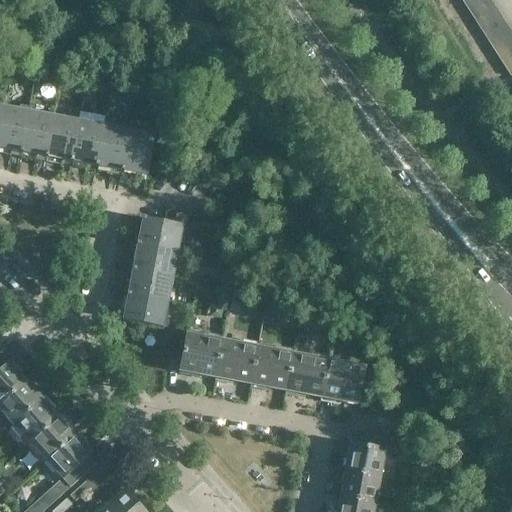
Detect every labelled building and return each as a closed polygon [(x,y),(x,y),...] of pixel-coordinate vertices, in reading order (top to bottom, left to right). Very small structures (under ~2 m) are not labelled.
[(460,0),(467,9),(481,0),(460,0)] [(473,19),(493,6),(488,0),(481,0),(467,9),(473,19)] [(479,28),(499,16),(493,6),(473,19),(479,28)] [(485,38),(505,25),(499,16),(479,28),(485,38)] [(491,47),(511,35),(505,25),(485,38),(491,47)] [(497,57),(511,47),(511,36),(511,35),(491,47),(497,57)] [(503,66),(511,60),(511,47),(497,57),(503,66)] [(511,60),(503,66),(510,76),(511,74),(511,60)] [(0,150),(19,154),(27,112),(1,108),(0,113),(0,150)] [(44,158),(52,117),(27,112),(19,154),(44,158)] [(70,163),(77,121),(52,117),(44,158),(70,163)] [(95,168),(103,126),(77,121),(70,163),(95,168)] [(120,172),(128,131),(103,126),(95,168),(120,172)] [(128,131),(120,172),(147,177),(154,136),(128,131)] [(136,244),(178,252),(182,226),(141,219),(136,244)] [(131,270),(173,278),(178,252),(136,244),(131,270)] [(127,295),(168,303),(173,278),(131,270),(127,295)] [(164,329),(168,303),(127,295),(122,321),(164,329)] [(187,335),(179,375),(191,378),(192,374),(216,379),(223,342),(187,335)] [(251,385),(257,348),(223,342),(216,379),(215,382),(227,384),(227,381),(251,385)] [(286,392),(293,355),(257,348),(251,385),(251,389),(262,391),(262,388),(286,392)] [(321,399),(328,361),(293,355),(286,392),(286,395),(297,397),(298,394),(321,399)] [(328,361),(321,399),(322,399),(321,402),(333,404),(333,401),(357,405),(364,368),(328,361)] [(0,368),(0,405),(25,382),(8,364),(2,370),(0,368)] [(0,412),(13,426),(41,400),(25,382),(0,405),(0,412)] [(29,445),(58,419),(41,400),(13,426),(29,445)] [(45,462),(74,436),(58,419),(29,445),(45,462)] [(345,471),(380,478),(385,452),(395,454),(397,441),(366,435),(363,446),(351,444),(345,471)] [(45,462),(61,480),(62,481),(63,480),(91,454),(74,436),(45,462)] [(83,483),(89,489),(92,492),(112,473),(104,464),(83,483)] [(340,497),(375,504),(380,478),(345,471),(340,497)] [(61,480),(26,511),(43,511),(70,488),(63,480),(62,481),(61,480)] [(89,489),(83,483),(69,496),(74,502),(89,489)] [(106,508),(109,511),(143,511),(124,491),(106,508)] [(406,511),(410,495),(399,493),(395,511),(406,511)] [(337,511),(373,511),(375,504),(340,497),(337,511)] [(64,511),(71,506),(66,499),(51,511),(64,511)]
